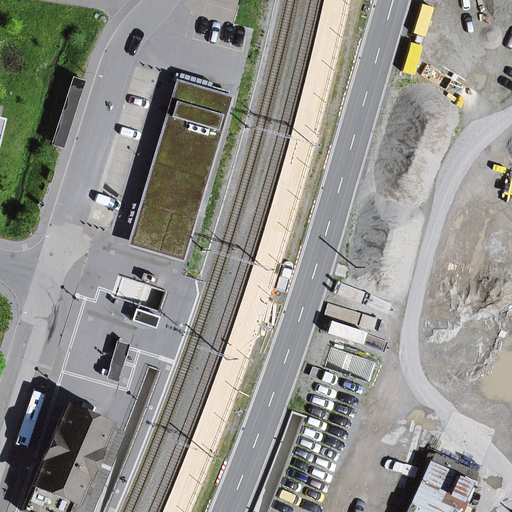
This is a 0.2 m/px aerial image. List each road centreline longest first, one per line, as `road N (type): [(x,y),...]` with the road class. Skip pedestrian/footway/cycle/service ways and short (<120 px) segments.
road 1 (primary): [(228,511),(314,272),(393,0)]
road 2 (residential): [(154,4),(108,79),(49,277)]
road 3 (residential): [(49,277),(0,436)]
